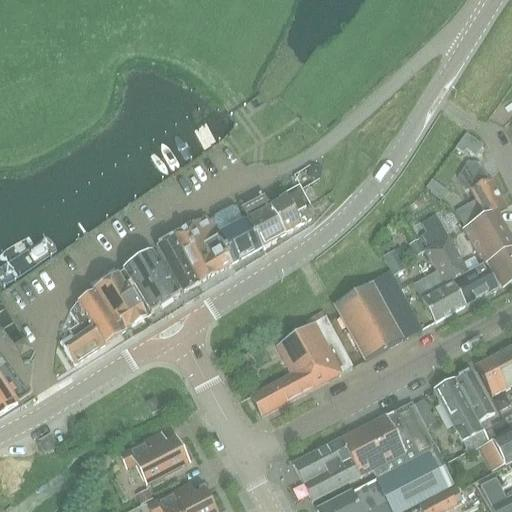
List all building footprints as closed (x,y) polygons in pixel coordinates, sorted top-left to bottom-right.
[(466,135),(455,150),(456,151),(463,156),(466,152),(475,159),(478,155),(483,148),(467,135),(466,135)] [(310,166),(307,179),(320,182),(323,169),(310,166)] [(432,181),(426,189),(431,193),(430,195),(440,203),(448,193),(433,182),(432,181)] [(456,213),(455,214),(457,217),(464,230),(465,233),(496,216),(498,215),(497,214),(506,210),(491,182),(470,193),(470,194),(475,203),(456,213)] [(261,192),(237,204),(238,206),(247,223),(262,250),(263,249),(271,245),(285,237),(271,213),(270,210),(261,193),(261,192)] [(271,213),(285,237),(311,222),(304,210),(305,209),(297,196),(288,201),(287,200),(270,210),(271,213)] [(216,238),(232,267),(262,250),(247,223),(243,225),(236,212),(233,214),(231,210),(211,221),(220,236),(216,238)] [(465,233),(464,230),(462,231),(482,268),(488,265),(501,290),(511,284),(511,241),(498,215),(496,216),(465,233)] [(421,237),(428,250),(447,239),(436,219),(422,227),(426,234),(421,237)] [(173,239),(199,286),(218,275),(232,267),(216,238),(205,220),(173,239)] [(155,247),(183,295),(199,286),(173,239),(172,237),(155,247)] [(414,288),(435,325),(435,326),(464,310),(450,285),(451,279),(464,271),(455,253),(447,239),(428,250),(424,252),(425,254),(437,275),(414,288)] [(418,242),(409,247),(416,259),(425,254),(424,252),(418,242)] [(123,275),(117,279),(146,320),(151,317),(181,297),(150,251),(145,254),(148,257),(126,271),(125,270),(124,271),(125,273),(123,275)] [(405,273),(394,253),(383,260),(393,279),(405,273)] [(450,285),(464,310),(498,291),(487,271),(481,270),(477,272),(468,277),(464,271),(451,279),(450,285)] [(334,307),(365,364),(422,333),(389,274),(368,288),(334,307)] [(117,278),(92,295),(92,296),(93,295),(121,336),(125,333),(145,320),(146,320),(117,279),(117,278)] [(87,323),(104,347),(121,336),(93,295),(92,296),(76,307),(78,310),(80,312),(87,323)] [(74,342),(62,350),(73,366),(74,367),(104,347),(87,323),(80,312),(78,310),(69,316),(73,321),(78,329),(69,334),(71,337),(74,342)] [(310,321),(306,324),(308,329),(325,320),(323,315),(310,321)] [(291,378),(277,385),(288,406),(353,371),(325,320),(308,329),(275,347),(291,378)] [(31,350),(26,341),(16,346),(22,355),(31,350)] [(511,349),(475,369),(476,372),(491,400),(511,389),(511,349)] [(456,381),(479,425),(494,417),(471,373),(456,381)] [(0,417),(18,405),(0,378),(0,417)] [(434,393),(462,446),(468,457),(490,445),(485,434),(483,434),(479,425),(456,381),(434,393)] [(288,406),(277,385),(276,385),(251,399),(262,420),(288,406)] [(505,396),(494,403),(500,414),(511,407),(505,396)] [(147,405),(152,415),(161,411),(156,400),(147,405)] [(414,408),(426,430),(436,424),(424,403),(414,408)] [(372,474),(372,475),(373,474),(376,479),(380,477),(432,450),(431,449),(434,448),(425,430),(426,430),(414,408),(413,408),(412,406),(386,419),(365,429),(376,451),(364,458),(372,474)] [(504,423),(493,429),(498,439),(511,432),(505,423),(504,423)] [(293,467),(313,505),(372,475),(372,474),(364,458),(376,451),(365,429),(339,443),(293,467)] [(496,441),(491,443),(491,445),(504,468),(511,463),(511,431),(511,432),(498,439),(496,441)] [(164,484),(162,479),(187,467),(186,465),(191,463),(185,451),(180,453),(176,445),(166,450),(160,439),(161,439),(161,437),(120,458),(127,472),(135,468),(145,488),(150,486),(152,490),(164,484)] [(51,439),(39,446),(44,456),(57,449),(51,439)] [(377,481),(375,483),(389,511),(408,511),(454,488),(434,451),(432,452),(432,450),(380,477),(376,479),(377,481)] [(496,481),(481,489),(492,510),(507,503),(496,481)] [(213,511),(204,495),(194,500),(189,490),(190,489),(189,488),(148,509),(149,511),(213,511)] [(418,509),(419,511),(451,511),(458,509),(453,501),(460,497),(456,489),(449,493),(449,492),(418,509)] [(147,492),(136,498),(141,507),(152,501),(147,492)] [(349,497),(320,511),(356,511),(356,510),(349,497)] [(492,510),(493,511),(511,511),(511,500),(507,503),(492,510)]
